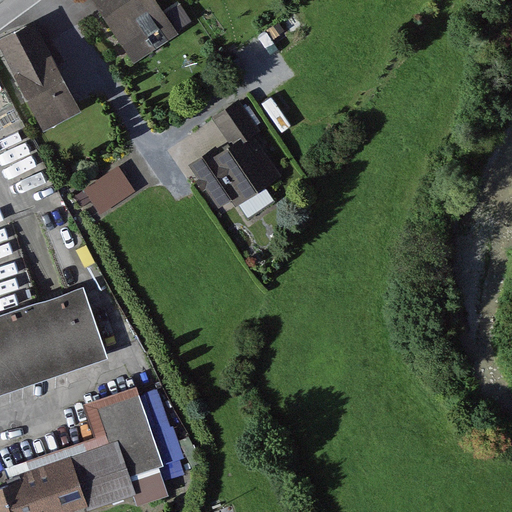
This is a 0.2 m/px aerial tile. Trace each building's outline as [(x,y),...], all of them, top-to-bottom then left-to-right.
[(158,0),(99,0),(139,62),(181,36),(158,0)] [(41,22),(3,44),(52,128),(89,107),(41,22)] [(228,146),(196,166),(226,214),(282,179),(235,106),(212,121),(228,146)] [(123,151),(88,174),(105,200),(140,177),(123,151)] [(89,289),(0,317),(0,396),(112,359),(89,289)] [(13,484),(0,488),(0,511),(74,511),(91,506),(93,511),(96,511),(135,498),(139,509),(182,494),(142,383),(84,404),(96,437),(7,469),(13,484)]
